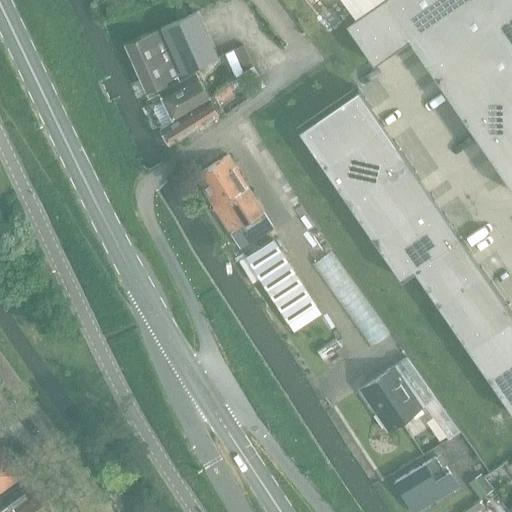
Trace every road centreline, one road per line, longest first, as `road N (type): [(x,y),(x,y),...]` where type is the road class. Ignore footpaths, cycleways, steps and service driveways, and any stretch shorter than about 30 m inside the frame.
road 1 (tertiary): [(198,392),(127,275),(0,15)]
road 2 (unclassified): [(0,138),(124,407),(197,511)]
road 3 (unclassified): [(223,379),(151,216),(149,185),(309,58)]
road 4 (unclassified): [(391,66),(500,224)]
road 5 (unclassified): [(325,511),(223,379)]
road 6 (residential): [(94,511),(0,375)]
road 7 (tertiary): [(278,511),(198,392)]
road 8 (tertiary): [(198,392),(189,416),(239,511)]
